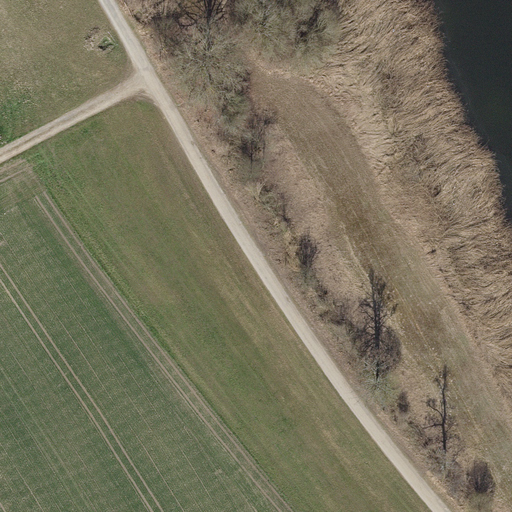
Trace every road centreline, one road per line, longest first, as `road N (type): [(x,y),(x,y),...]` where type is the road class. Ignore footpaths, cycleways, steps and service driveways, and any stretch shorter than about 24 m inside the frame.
road 1 (track): [(444,511),(358,407),(257,258),(106,0)]
road 2 (track): [(0,157),(150,76)]
